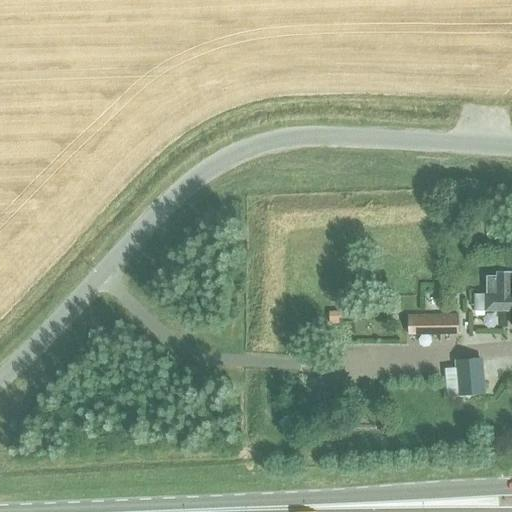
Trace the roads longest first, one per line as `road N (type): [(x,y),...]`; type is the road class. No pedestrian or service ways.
road 1 (unclassified): [(0,381),(180,190),(226,159),(307,135),(511,145)]
road 2 (primary): [(157,511),(430,503)]
